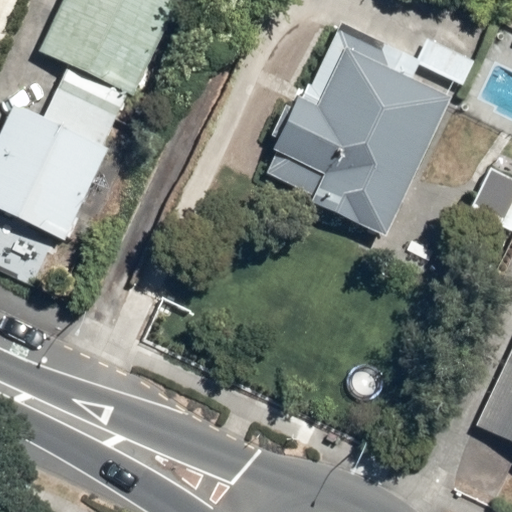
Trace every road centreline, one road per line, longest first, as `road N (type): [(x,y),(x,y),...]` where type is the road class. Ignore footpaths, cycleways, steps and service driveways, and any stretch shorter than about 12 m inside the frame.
road 1 (secondary): [(0,362),(195,450),(319,484)]
road 2 (secondary): [(188,511),(0,415)]
